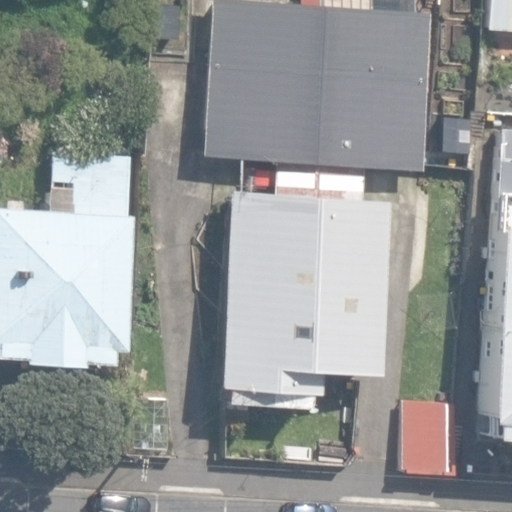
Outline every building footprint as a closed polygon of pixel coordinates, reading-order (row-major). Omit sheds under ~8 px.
[(248,0),(207,0),(196,153),(227,155),(260,158),(304,161),(314,0),(294,0),(294,4),(248,0)] [(333,0),(314,0),(304,161),(356,165),(412,169),(424,10),(333,3),(333,0)] [(511,0),(485,0),(484,28),(511,30),(511,0)] [(463,141),(441,140),(439,165),(462,166),(463,141)] [(17,359),(74,365),(74,361),(105,362),(106,347),(116,349),(126,213),(122,213),(126,155),(50,150),(45,211),(0,207),(0,356),(17,357),(17,359)] [(356,165),(304,161),(260,158),(257,191),(224,189),(209,385),(217,385),(216,398),(296,405),(297,390),(304,391),(305,366),(367,370),(380,201),(354,199),(356,165)] [(511,193),(499,192),(483,436),(511,437),(511,193)] [(396,468),(445,470),(449,402),(399,399),(396,468)]
